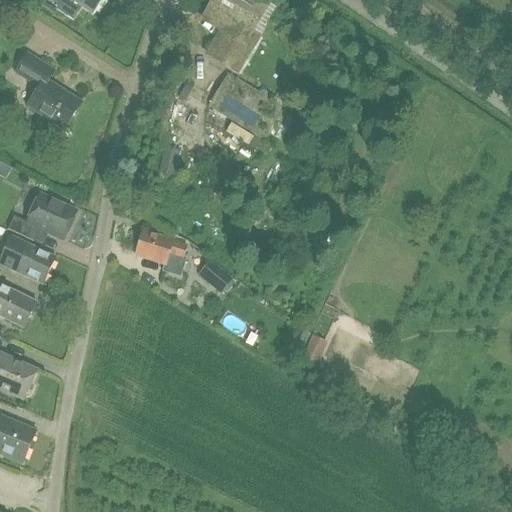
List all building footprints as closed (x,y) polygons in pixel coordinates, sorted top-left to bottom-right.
[(54,0),(56,10),(72,21),(81,9),(92,17),(104,0),(54,0)] [(234,67),(252,37),(244,33),(263,0),(220,0),(212,14),(231,26),(213,55),(234,67)] [(27,56),(16,73),(40,89),(28,108),(64,131),(81,105),(47,83),(54,73),(27,56)] [(267,132),(280,110),(227,79),(214,101),(267,132)] [(76,215),(39,198),(26,225),(13,219),(7,232),(33,244),(39,231),(63,243),(76,215)] [(144,232),(136,257),(165,266),(164,273),(178,277),(183,261),(183,260),(187,248),(172,243),(173,241),(144,232)] [(11,239),(6,250),(1,262),(17,269),(15,274),(42,287),(55,259),(11,239)] [(197,276),(220,294),(233,277),(210,260),(197,276)] [(0,319),(23,331),(36,304),(0,286),(0,319)] [(301,352),(308,337),(305,336),(308,330),(290,321),(286,329),(294,333),(288,346),(301,352)] [(0,356),(0,391),(24,401),(25,398),(30,397),(34,387),(32,383),(36,372),(0,356)] [(0,456),(22,466),(36,432),(2,418),(0,421),(0,456)]
